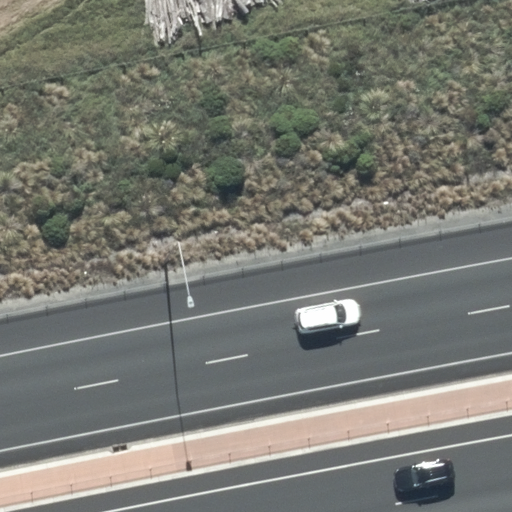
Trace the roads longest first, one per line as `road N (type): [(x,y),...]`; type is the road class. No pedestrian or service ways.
road 1 (motorway): [(0,405),(511,308)]
road 2 (motorway): [(511,481),(359,511)]
